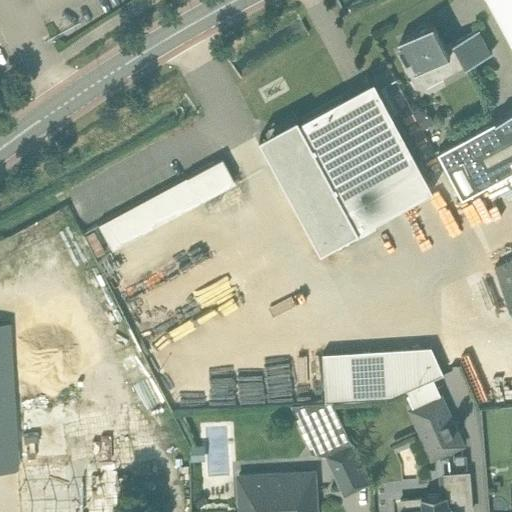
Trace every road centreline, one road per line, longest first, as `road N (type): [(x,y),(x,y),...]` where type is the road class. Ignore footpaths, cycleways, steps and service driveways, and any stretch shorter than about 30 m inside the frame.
road 1 (unknown): [(199,21),(307,257),(327,270),(378,273),(511,216)]
road 2 (tertiary): [(0,148),(235,0)]
